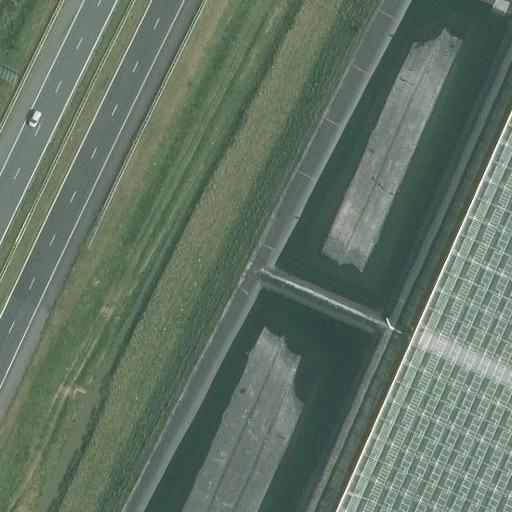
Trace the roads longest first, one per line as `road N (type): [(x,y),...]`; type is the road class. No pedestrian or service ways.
road 1 (track): [(25,511),(76,353),(161,238),(289,0)]
road 2 (motorway): [(0,351),(169,0)]
road 3 (motorway): [(102,0),(0,213)]
